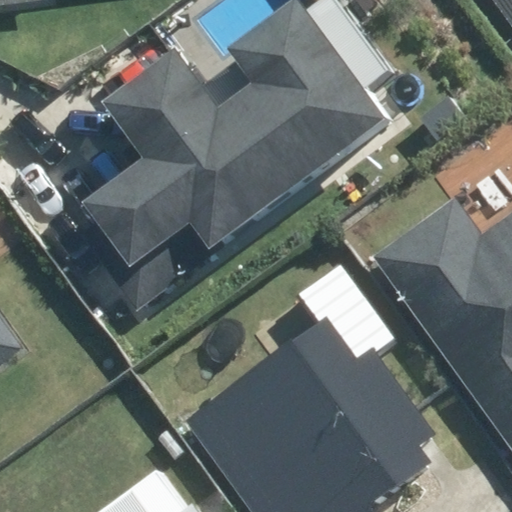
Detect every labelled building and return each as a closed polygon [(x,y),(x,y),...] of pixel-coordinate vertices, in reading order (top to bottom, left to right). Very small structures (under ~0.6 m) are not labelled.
[(57,0),(0,0),(0,13),(58,6),(57,0)] [(511,0),(497,0),(511,21),(511,0)] [(118,290),(145,323),(392,125),(299,9),(239,58),(257,80),(224,106),(182,55),(114,109),(155,160),(89,213),(138,273),(118,290)] [(511,217),(490,233),(467,202),(387,260),(511,433),(511,217)] [(341,310),(189,424),(255,511),(376,511),(451,457),(341,310)] [(0,373),(27,354),(0,315),(0,373)] [(207,511),(197,498),(178,511),(207,511)]
